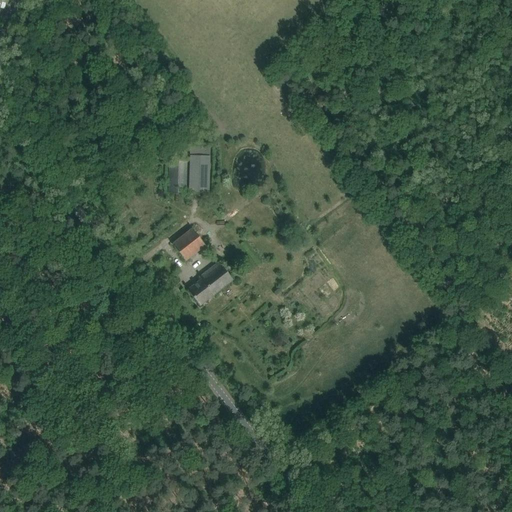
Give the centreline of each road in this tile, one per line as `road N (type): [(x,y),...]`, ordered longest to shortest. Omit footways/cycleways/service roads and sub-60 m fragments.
road 1 (tertiary): [(311,511),(0,116)]
road 2 (track): [(299,61),(313,85),(304,111),(511,386)]
road 3 (track): [(511,285),(286,479)]
